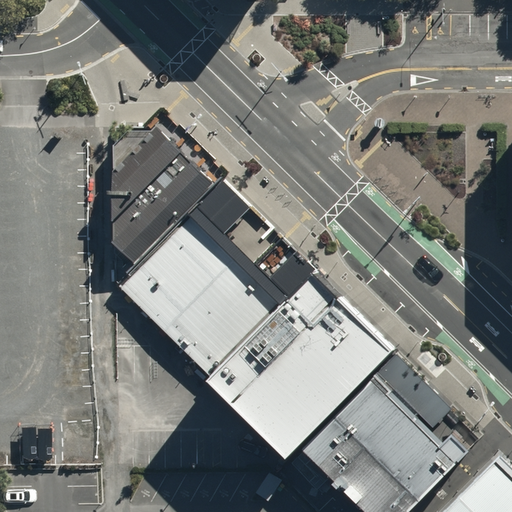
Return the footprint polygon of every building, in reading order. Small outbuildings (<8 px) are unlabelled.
[(162,128),(119,171),(118,244),(138,263),(215,182),(162,128)] [(283,303),(195,215),(122,288),(210,376),(283,303)] [(401,344),(324,268),(215,379),(292,455),(401,344)] [(409,511),(461,461),(377,378),(308,447),(373,511),(409,511)] [(511,511),(511,464),(501,453),(442,511),(511,511)]
